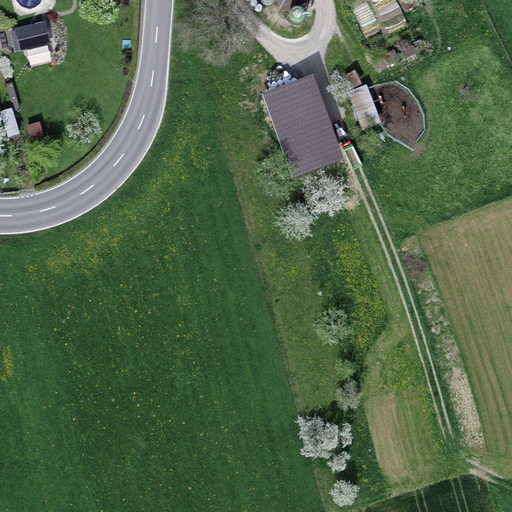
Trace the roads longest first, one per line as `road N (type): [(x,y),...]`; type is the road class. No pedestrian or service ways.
road 1 (tertiary): [(0,215),(65,202),(125,151),(149,93),(158,0)]
road 2 (unknown): [(234,0),(287,51),(316,37),(322,0)]
